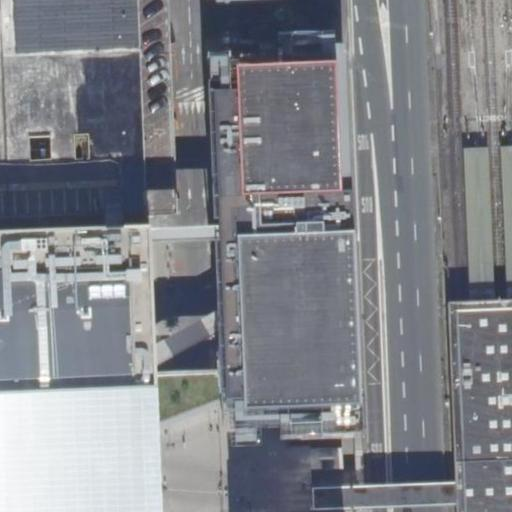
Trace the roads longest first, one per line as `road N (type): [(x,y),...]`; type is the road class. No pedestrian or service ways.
road 1 (trunk): [(365,0),(409,305)]
road 2 (trunk): [(398,0),(409,305)]
road 3 (trunk): [(409,305),(416,511)]
